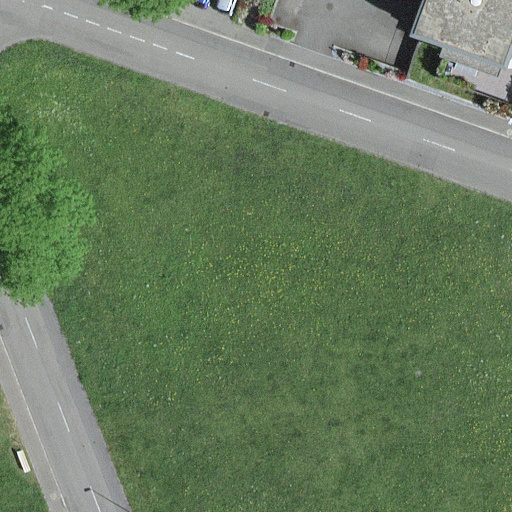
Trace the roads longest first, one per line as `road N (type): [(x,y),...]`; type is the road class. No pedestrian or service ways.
road 1 (residential): [(52,0),(511,161)]
road 2 (residential): [(104,511),(0,237)]
